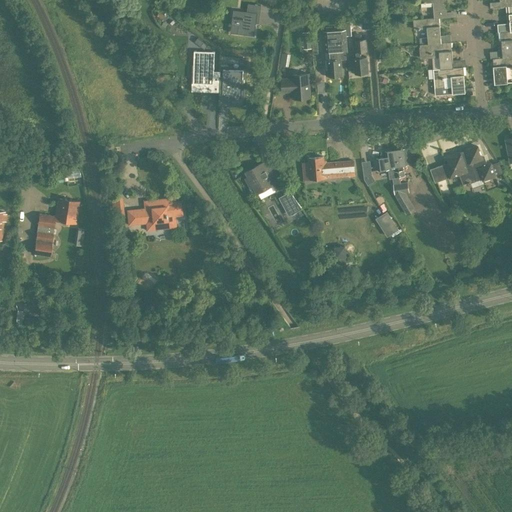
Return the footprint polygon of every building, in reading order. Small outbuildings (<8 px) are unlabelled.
[(433,2),(434,18),(439,17),(447,17),(445,0),(419,0),(420,3),(433,2)] [(257,34),(261,11),(237,8),(234,23),(241,24),(240,32),(257,34)] [(420,45),(425,44),(441,43),(439,17),(434,18),(413,20),(414,29),(427,28),(428,38),(419,38),(420,45)] [(362,20),(363,29),(374,29),(374,19),(362,20)] [(326,69),(329,69),(329,76),(341,75),(340,60),(348,59),(346,36),(346,29),(324,31),(326,60),(326,69)] [(500,32),(502,58),(511,56),(511,31),(510,31),(500,32)] [(302,32),(303,48),(311,48),(310,32),(302,32)] [(366,39),(354,40),(355,49),(352,50),(353,58),(352,58),(353,67),(355,67),(356,73),(367,72),(366,57),(361,57),(360,51),(367,51),(366,39)] [(439,53),(440,69),(453,68),(451,42),(441,43),(425,44),(426,54),(439,53)] [(382,50),(382,48),(375,49),(376,59),(379,59),(379,58),(387,60),(389,52),(382,50)] [(192,51),(193,83),(213,82),(212,50),(192,51)] [(511,56),(502,58),(493,58),(495,84),(507,83),(506,67),(511,66),(511,56)] [(222,67),(223,92),(229,92),(229,95),(243,95),(242,67),(222,67)] [(440,69),(433,69),(435,89),(435,94),(447,94),(465,92),(463,67),(453,68),(440,69)] [(289,91),(293,90),(294,99),(310,98),(308,74),(292,75),(292,78),(281,79),(282,92),(289,92),(289,91)] [(482,158),(478,146),(466,151),(467,153),(462,155),(461,154),(444,160),(450,177),(459,174),(463,184),(476,179),(475,176),(481,174),(483,180),(495,175),(491,164),(487,165),(484,157),(482,158)] [(406,148),(396,150),(400,177),(405,176),(404,169),(403,170),(402,165),(408,164),(406,148)] [(400,177),(396,150),(386,151),(386,156),(376,157),(377,170),(389,169),(389,167),(392,166),(394,177),(400,177)] [(303,163),(305,179),(355,175),(353,160),(324,163),(323,157),(309,158),(309,163),(303,163)] [(368,183),(376,181),(372,159),(364,161),(368,183)] [(246,178),(251,188),(252,188),(251,187),(254,186),(258,193),(273,185),(276,191),(283,188),(271,165),(270,165),(270,166),(265,169),(262,164),(247,173),(249,177),(247,179),(246,178)] [(407,182),(401,183),(403,193),(409,192),(407,182)] [(403,193),(401,183),(393,184),(394,194),(403,193)] [(279,197),(289,216),(302,208),(290,191),(279,197)] [(177,227),(175,216),(183,215),(181,201),(174,201),(173,198),(148,201),(144,205),(145,208),(127,210),(129,225),(146,223),(147,230),(177,227)] [(34,253),(49,255),(54,220),(75,223),(78,202),(57,199),(55,216),(39,214),(34,253)] [(378,217),(390,236),(401,229),(389,210),(378,217)] [(79,227),(76,243),(83,244),(86,228),(79,227)]
